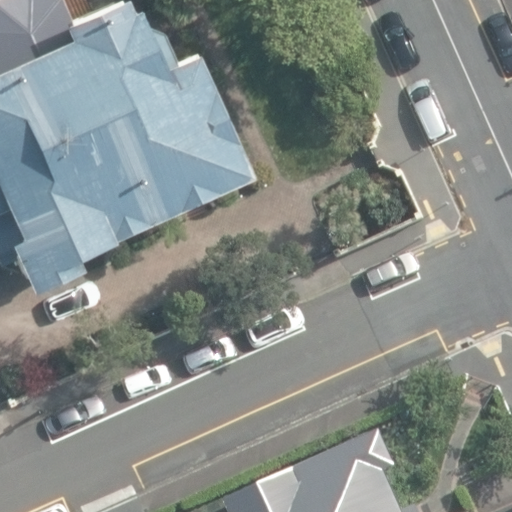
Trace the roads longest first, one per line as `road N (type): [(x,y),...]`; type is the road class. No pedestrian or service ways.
road 1 (residential): [(511,252),(0,486)]
road 2 (residential): [(511,187),(428,0)]
